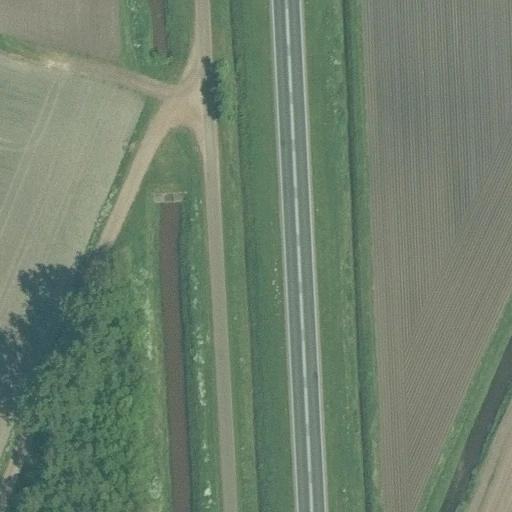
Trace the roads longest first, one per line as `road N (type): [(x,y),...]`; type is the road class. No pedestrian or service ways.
road 1 (unclassified): [(229,511),(200,0)]
road 2 (trunk): [(310,511),(285,0)]
road 3 (track): [(0,506),(169,99),(206,101)]
